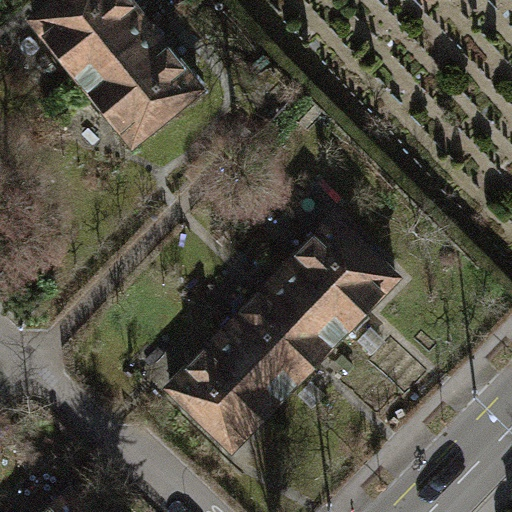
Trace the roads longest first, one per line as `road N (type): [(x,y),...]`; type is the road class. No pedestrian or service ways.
road 1 (residential): [(212,511),(163,463),(18,362)]
road 2 (tertiary): [(511,419),(422,511)]
